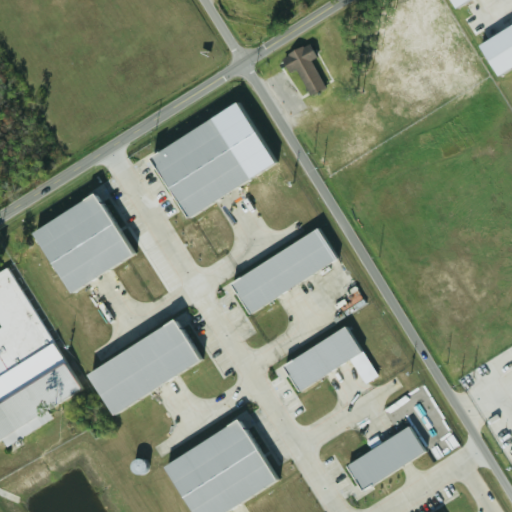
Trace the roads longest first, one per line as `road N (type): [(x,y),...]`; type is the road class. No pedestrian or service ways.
road 1 (residential): [(511,500),(202,0)]
road 2 (tertiary): [(0,216),(337,0)]
